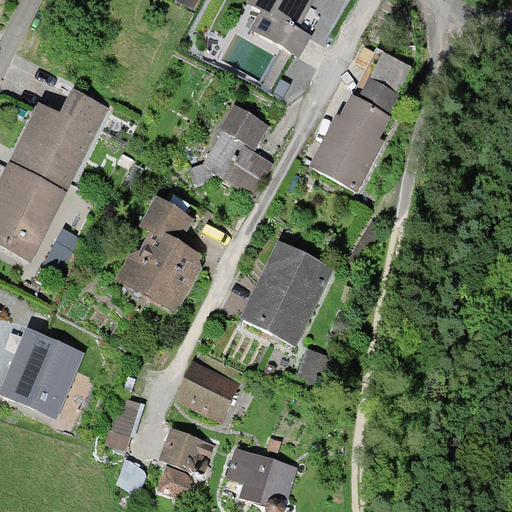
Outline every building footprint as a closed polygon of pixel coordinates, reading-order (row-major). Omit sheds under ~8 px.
[(174,0),(174,2),(190,8),(193,3),(196,3),(197,0),(174,0)] [(249,0),(247,4),(260,12),(250,31),(300,58),(311,38),(298,31),(313,5),(315,0),(249,0)] [(412,69),(384,54),(370,80),(399,95),(412,69)] [(400,96),(399,95),(370,80),(369,80),(359,101),(390,117),(400,96)] [(73,90),(60,116),(96,134),(109,109),(73,90)] [(359,101),(351,97),(340,118),(337,116),(309,169),(357,193),(384,142),(381,140),(392,118),(390,117),(359,101)] [(60,116),(38,105),(0,182),(0,248),(31,263),(96,134),(60,116)] [(235,106),(219,131),(223,133),(246,147),(254,152),(270,127),(235,106)] [(225,182),(246,147),(223,133),(203,165),(189,170),(195,188),(218,178),(225,182)] [(254,152),(246,147),(225,182),(254,198),(274,164),(254,152)] [(194,220),(156,198),(139,228),(150,234),(163,241),(165,236),(181,245),(194,220)] [(371,223),(348,263),(360,270),(383,229),(371,223)] [(40,267),(32,284),(52,294),(79,238),(63,230),(57,243),(55,242),(43,268),(40,267)] [(181,245),(165,236),(163,241),(150,234),(140,252),(131,254),(115,282),(177,315),(202,269),(199,262),(202,256),(186,247),(181,245)] [(314,311),(334,270),(277,243),(240,320),(296,348),(314,311)] [(13,362),(0,392),(0,397),(56,421),(85,354),(27,329),(13,362)] [(307,350),(295,382),(319,391),(331,359),(307,350)] [(191,366),(175,402),(223,424),(239,387),(191,366)] [(120,404),(106,448),(125,454),(139,410),(120,404)] [(171,429),(160,460),(191,474),(195,475),(197,476),(203,475),(206,472),(209,467),(210,461),(214,446),(171,429)] [(298,469),(236,449),(226,479),(244,485),(239,499),(266,507),(265,510),(265,511),(284,511),(286,509),(286,507),(287,507),(298,469)] [(147,475),(125,463),(117,487),(139,497),(147,475)] [(190,476),(166,468),(158,492),(181,502),(192,492),(190,476)]
